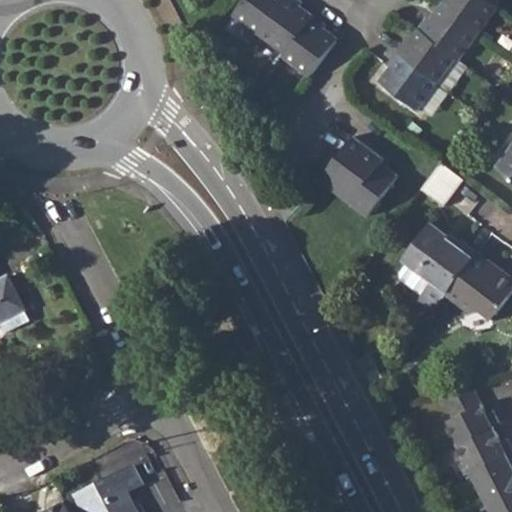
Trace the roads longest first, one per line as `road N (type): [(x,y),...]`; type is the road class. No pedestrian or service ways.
road 1 (primary): [(410,511),(220,170),(144,100)]
road 2 (primary): [(108,143),(193,214),(356,511)]
road 3 (residential): [(59,201),(161,397)]
road 4 (residential): [(0,472),(161,397)]
road 5 (residential): [(161,397),(221,511)]
